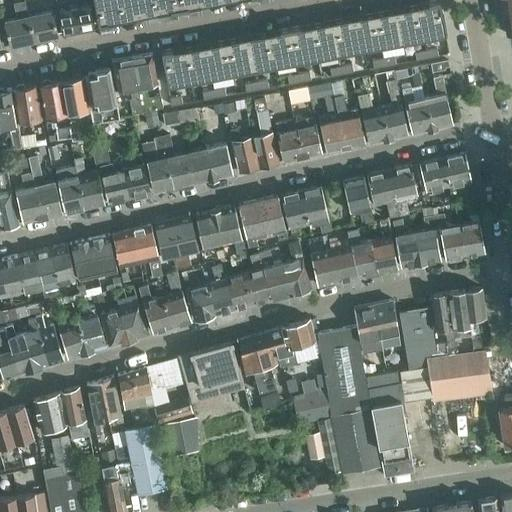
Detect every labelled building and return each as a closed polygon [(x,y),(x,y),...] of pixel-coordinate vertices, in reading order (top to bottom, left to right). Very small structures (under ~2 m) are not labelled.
[(16,17),(5,20),(10,44),(37,38),(32,14),(29,15),(25,0),(17,0),(13,1),(16,17)] [(115,0),(94,0),(99,24),(120,20),(115,0)] [(136,0),(115,0),(120,20),(140,16),(136,0)] [(157,0),(136,0),(140,16),(160,12),(157,0)] [(178,0),(157,0),(160,12),(181,8),(178,0)] [(199,0),(178,0),(181,8),(201,5),(199,0)] [(442,0),(423,0),(420,1),(426,35),(448,31),(442,0)] [(511,0),(501,0),(507,33),(511,32),(511,0)] [(420,1),(399,5),(405,39),(426,35),(420,1)] [(58,11),(62,32),(93,26),(89,4),(58,11)] [(399,5),(377,9),(384,43),(405,39),(399,5)] [(53,9),(32,14),(37,38),(58,34),(53,9)] [(377,9),(356,13),(362,47),(384,43),(377,9)] [(356,13),(334,17),(341,51),(362,47),(356,13)] [(334,17),(313,21),(319,55),(341,51),(334,17)] [(313,21),(291,25),(298,59),(319,55),(313,21)] [(291,25),(270,29),(276,63),(298,59),(291,25)] [(270,29),(249,33),(255,67),(276,63),(270,29)] [(249,33),(227,37),(234,71),(255,67),(249,33)] [(227,37),(206,41),(212,75),(234,71),(227,37)] [(206,41),(184,45),(191,79),(212,75),(206,41)] [(184,45),(163,49),(169,83),(191,79),(184,45)] [(440,46),(429,48),(430,55),(441,53),(440,46)] [(429,48),(418,50),(420,58),(430,55),(429,48)] [(152,52),(132,55),(142,110),(149,109),(145,85),(158,82),(152,52)] [(397,54),(386,56),(387,64),(398,62),(397,54)] [(142,110),(132,55),(112,59),(118,90),(130,87),(135,112),(142,110)] [(386,56),(375,58),(377,66),(387,64),(386,56)] [(431,63),(432,71),(450,68),(448,59),(431,63)] [(354,62),(343,64),(345,72),(355,70),(354,62)] [(343,64),(332,66),(334,74),(345,72),(343,64)] [(88,70),(94,103),(97,122),(119,118),(110,66),(88,70)] [(394,70),(396,78),(408,76),(406,67),(394,70)] [(311,70),(300,72),(302,80),(313,78),(311,70)] [(390,104),(381,106),(388,137),(408,132),(396,78),(394,70),(386,71),(387,79),(384,79),(390,104)] [(300,72),(289,74),(291,82),(302,80),(300,72)] [(72,77),(62,79),(67,112),(90,108),(84,75),(81,75),(79,73),(74,74),(72,77)] [(434,93),(425,95),(432,127),(453,122),(442,74),(430,77),(434,93)] [(268,78),(257,80),(259,88),(270,86),(268,78)] [(67,112),(62,79),(51,81),(49,79),(44,80),(42,83),(39,83),(45,116),(67,112)] [(257,80),(247,82),(248,90),(259,88),(257,80)] [(12,88),(13,89),(18,121),(42,116),(36,84),(25,86),(23,84),(17,84),(16,87),(12,88)] [(225,86),(215,88),(216,96),(227,94),(225,86)] [(292,89),(292,91),(293,97),(309,94),(307,86),(292,89)] [(432,127),(425,95),(414,98),(411,86),(402,88),(412,132),(432,127)] [(18,121),(13,89),(5,90),(3,88),(0,88),(0,124),(9,123),(13,148),(23,146),(18,121)] [(215,88),(204,90),(205,98),(216,96),(215,88)] [(267,93),(268,97),(269,100),(283,97),(281,91),(267,93)] [(340,91),(334,93),(346,147),(365,142),(357,106),(343,109),(340,91)] [(388,137),(381,106),(372,108),(369,92),(358,94),(362,110),(369,142),(388,137)] [(346,147),(334,93),(323,95),(327,113),(318,115),(326,151),(346,147)] [(183,94),(172,96),(173,104),(184,102),(183,94)] [(261,133),(252,135),(259,166),(279,162),(264,97),(254,99),(261,133)] [(221,102),(197,106),(200,118),(223,114),(221,102)] [(197,106),(177,110),(180,121),(200,118),(197,106)] [(145,111),(149,124),(160,121),(156,108),(145,111)] [(180,121),(177,110),(163,112),(165,124),(180,121)] [(313,115),(294,119),(302,156),(322,152),(313,115)] [(302,156),(294,119),(274,124),(283,160),(302,156)] [(22,135),(24,146),(46,141),(44,130),(22,135)] [(169,132),(161,134),(173,186),(193,181),(186,150),(174,153),(169,132)] [(90,138),(97,162),(111,158),(105,134),(90,138)] [(173,186),(161,134),(153,136),(154,139),(142,142),(146,159),(153,191),(173,186)] [(204,137),(206,146),(213,177),(233,172),(226,141),(220,142),(219,134),(204,137)] [(259,166),(252,135),(232,140),(239,171),(259,166)] [(59,145),(60,154),(72,152),(70,143),(59,145)] [(206,146),(186,150),(193,181),(213,177),(206,146)] [(43,216),(28,155),(27,150),(19,152),(27,185),(15,188),(23,221),(43,216)] [(465,151),(442,156),(449,188),(472,183),(465,151)] [(36,154),(28,155),(43,216),(62,212),(55,179),(43,181),(36,154)] [(81,156),(74,158),(85,206),(105,202),(97,169),(85,172),(81,156)] [(449,188),(442,156),(419,162),(426,193),(449,188)] [(85,206),(74,158),(65,160),(69,176),(57,179),(65,211),(85,206)] [(144,163),(123,168),(129,196),(150,191),(144,163)] [(411,163),(389,168),(399,214),(408,212),(405,196),(417,194),(411,163)] [(129,196),(123,168),(110,171),(109,166),(100,168),(108,201),(129,196)] [(399,214),(389,168),(367,173),(374,203),(387,201),(390,216),(399,214)] [(0,178),(2,190),(0,190),(0,221),(1,226),(19,222),(8,173),(0,174),(0,178)] [(364,222),(374,220),(364,175),(343,179),(343,180),(350,211),(361,208),(364,222)] [(328,218),(321,184),(301,189),(309,222),(319,219),(322,231),(330,229),(328,218)] [(309,222),(301,189),(281,193),(291,234),(299,232),(298,224),(309,222)] [(277,194),(258,198),(265,232),(274,230),(277,242),(288,239),(277,194)] [(265,232),(258,198),(238,203),(248,245),(256,243),(254,234),(265,232)] [(237,252),(238,252),(248,250),(247,246),(245,247),(234,204),(218,208),(221,220),(218,221),(223,242),(234,239),(237,252)] [(203,246),(223,242),(218,221),(221,220),(218,208),(196,213),(203,246)] [(444,211),(433,213),(436,227),(439,226),(445,258),(465,254),(459,223),(447,225),(444,211)] [(436,227),(433,213),(421,215),(424,229),(415,230),(421,262),(441,258),(436,227)] [(472,221),(459,223),(465,254),(485,251),(479,220),(478,213),(470,214),(472,221)] [(190,214),(172,218),(183,265),(191,263),(188,252),(199,249),(190,214)] [(384,236),(371,239),(378,270),(398,266),(387,216),(379,218),(384,236)] [(421,262),(415,230),(406,232),(403,216),(393,218),(401,265),(421,262)] [(172,218),(154,222),(162,258),(173,255),(175,266),(183,265),(172,218)] [(132,228),(139,259),(148,257),(152,275),(163,272),(151,223),(132,228)] [(358,275),(378,270),(371,239),(361,241),(358,227),(348,229),(358,275)] [(120,264),(139,259),(132,228),(112,232),(120,264)] [(331,248),(338,279),(358,275),(348,229),(347,229),(349,238),(329,242),(331,248)] [(109,233),(90,238),(97,269),(116,264),(109,233)] [(97,269),(90,238),(70,242),(78,273),(97,269)] [(67,242),(51,246),(59,281),(76,277),(67,242)] [(283,260),(292,291),(311,286),(302,255),(291,258),(287,243),(279,245),(283,260)] [(51,246),(34,250),(42,285),(59,281),(51,246)] [(259,251),(272,296),(291,291),(291,292),(292,291),(283,260),(272,263),(268,248),(259,251)] [(338,279),(331,248),(311,252),(317,284),(338,279)] [(34,250),(17,254),(25,289),(42,285),(34,250)] [(253,268),(244,271),(253,302),(272,296),(259,251),(249,254),(253,268)] [(241,264),(240,259),(238,252),(237,252),(230,254),(232,266),(241,264)] [(17,254),(1,258),(9,293),(25,289),(17,254)] [(0,294),(9,293),(1,258),(0,258),(0,294)] [(214,279),(205,281),(214,313),(215,313),(214,312),(233,307),(225,276),(221,264),(211,266),(214,279)] [(172,291),(163,294),(172,325),(191,319),(176,269),(166,272),(172,291)] [(244,271),(225,276),(233,307),(253,302),(244,271)] [(99,282),(101,290),(121,286),(119,277),(99,282)] [(214,313),(205,281),(186,287),(195,318),(214,313)] [(172,325),(163,294),(153,297),(148,282),(139,285),(143,299),(152,330),(172,325)] [(482,287),(465,289),(471,335),(475,334),(474,330),(478,329),(477,317),(486,316),(482,287)] [(465,289),(447,291),(451,321),(460,319),(461,331),(462,341),(454,342),(455,352),(472,350),(473,349),(471,335),(465,289)] [(446,341),(435,342),(436,354),(455,352),(454,342),(451,321),(447,291),(430,293),(435,329),(444,328),(446,341)] [(72,301),(78,320),(87,350),(106,344),(90,295),(72,301)] [(393,299),(373,303),(380,335),(398,331),(393,299)] [(139,301),(119,307),(129,337),(148,332),(139,301)] [(380,335),(373,303),(354,307),(362,350),(374,348),(372,336),(380,335)] [(407,367),(413,366),(428,363),(426,356),(436,354),(435,342),(429,305),(399,310),(407,367)] [(129,337),(119,307),(100,313),(109,343),(129,337)] [(87,350),(78,320),(68,323),(64,309),(54,312),(58,326),(67,356),(87,350)] [(41,315),(30,318),(45,363),(64,357),(53,323),(45,325),(41,315)] [(309,359),(322,357),(317,332),(314,332),(310,317),(281,326),(268,329),(273,345),(274,345),(279,360),(295,356),(291,341),(305,338),(309,359)] [(22,332),(19,333),(29,368),(45,363),(30,318),(19,322),(22,332)] [(12,324),(4,326),(18,372),(29,368),(19,333),(15,335),(12,324)] [(322,357),(332,413),(371,406),(356,324),(317,332),(322,357)] [(18,372),(4,326),(0,327),(0,338),(0,339),(0,365),(3,376),(18,372)] [(277,361),(273,345),(268,329),(252,334),(268,389),(277,387),(271,366),(269,366),(268,364),(277,361)] [(259,392),(268,389),(252,334),(238,338),(245,371),(254,368),(255,370),(253,371),(259,392)] [(232,341),(191,352),(203,394),(243,383),(232,341)] [(455,352),(436,354),(426,356),(428,363),(433,395),(434,401),(494,391),(487,350),(487,347),(473,349),(472,350),(455,352)] [(487,350),(494,391),(495,397),(504,395),(511,393),(511,370),(505,347),(487,350)] [(428,363),(413,366),(419,397),(433,395),(428,363)] [(131,459),(132,467),(138,493),(167,487),(154,423),(159,422),(154,406),(153,403),(146,365),(117,373),(124,408),(131,407),(135,427),(124,429),(127,443),(131,459)] [(407,367),(400,369),(406,400),(419,397),(413,366),(407,367)] [(406,400),(400,369),(366,375),(374,415),(384,474),(414,469),(403,410),(404,410),(403,400),(406,400)] [(114,375),(100,379),(107,418),(121,414),(114,375)] [(107,418),(100,379),(87,383),(94,421),(107,418)] [(80,385),(60,391),(66,422),(68,421),(71,437),(82,435),(89,434),(80,385)] [(60,391),(33,398),(33,399),(42,430),(66,423),(60,391)] [(278,391),(269,394),(272,404),(281,401),(278,391)] [(511,393),(504,395),(506,407),(499,408),(504,445),(511,443),(511,393)] [(272,404),(269,394),(260,396),(263,407),(272,404)] [(188,396),(154,406),(159,422),(193,412),(188,396)] [(24,403),(6,409),(16,442),(34,437),(24,403)] [(371,406),(332,413),(342,472),(382,464),(371,406)] [(6,409),(0,410),(0,446),(16,442),(6,409)] [(341,470),(332,417),(319,419),(328,472),(341,470)] [(320,431),(306,434),(310,457),(324,455),(320,431)] [(52,438),(58,470),(75,467),(69,435),(52,438)] [(127,443),(113,446),(116,462),(131,459),(127,443)] [(113,446),(100,449),(102,462),(103,464),(116,462),(113,446)] [(89,458),(96,496),(105,494),(98,456),(89,458)] [(132,467),(131,459),(116,462),(103,464),(102,462),(100,463),(108,511),(112,511),(126,509),(119,470),(132,467)] [(84,511),(75,467),(53,472),(52,466),(43,468),(47,488),(50,511),(84,511)] [(46,511),(44,491),(16,495),(18,511),(46,511)] [(511,511),(511,492),(500,494),(502,511),(511,511)] [(18,511),(16,495),(0,497),(0,511),(18,511)] [(498,511),(496,495),(477,498),(479,511),(498,511)] [(473,511),(471,499),(451,503),(452,511),(473,511)] [(452,511),(451,503),(432,506),(432,511),(452,511)]
